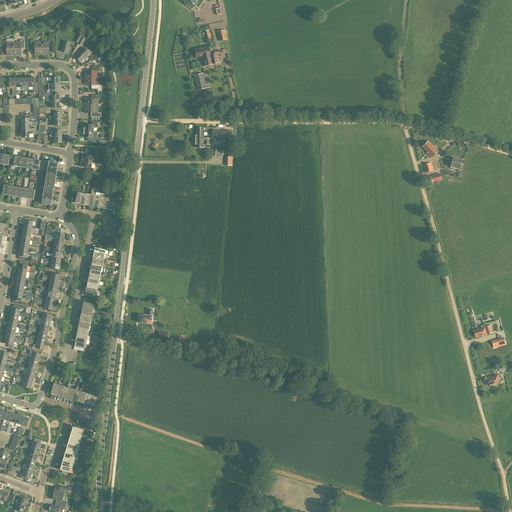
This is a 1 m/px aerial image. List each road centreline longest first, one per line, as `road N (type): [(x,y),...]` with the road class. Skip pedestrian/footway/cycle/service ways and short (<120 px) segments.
road 1 (secondary): [(99,511),(153,0)]
road 2 (track): [(508,511),(403,122)]
road 3 (track): [(403,122),(145,120)]
road 4 (residential): [(70,153),(72,73),(55,64),(0,66)]
road 5 (track): [(403,122),(406,0)]
